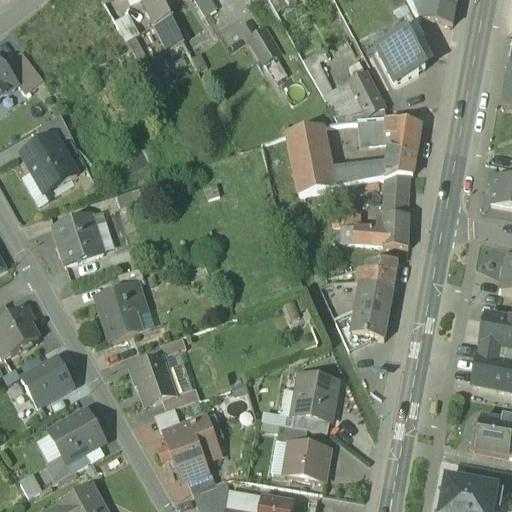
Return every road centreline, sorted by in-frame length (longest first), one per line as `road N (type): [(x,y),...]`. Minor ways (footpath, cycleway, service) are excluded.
road 1 (primary): [(389,511),(442,227)]
road 2 (residential): [(33,280),(165,511)]
road 3 (primary): [(442,227),(485,0)]
